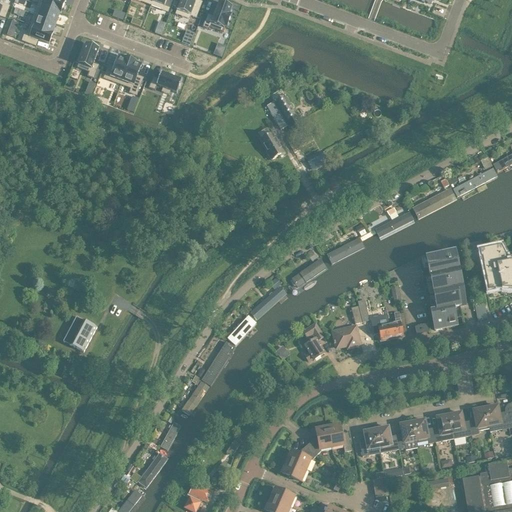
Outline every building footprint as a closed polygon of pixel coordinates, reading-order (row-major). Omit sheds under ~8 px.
[(39,0),(38,4),(60,13),(64,2),(58,0),(39,0)] [(153,0),(151,5),(162,9),(162,10),(168,12),(173,0),(171,0),(153,0)] [(178,8),(176,14),(189,19),(190,15),(196,18),(202,2),(196,0),(181,0),(181,1),(179,0),(176,8),(178,8)] [(0,2),(0,15),(5,18),(9,6),(0,2)] [(208,14),(202,27),(209,30),(210,27),(222,32),(225,26),(227,27),(231,15),(229,14),(232,7),(219,2),(214,16),(208,14)] [(38,4),(34,15),(56,23),(60,13),(38,4)] [(115,10),(112,17),(123,21),(125,14),(115,10)] [(34,15),(30,25),(53,33),(56,23),(34,15)] [(25,34),(22,41),(36,46),(38,40),(49,44),(53,33),(30,25),(27,34),(25,34)] [(86,43),(77,68),(89,72),(87,76),(94,79),(100,65),(94,62),(99,48),(86,43)] [(109,65),(104,78),(121,85),(130,60),(124,58),(119,56),(115,67),(109,65)] [(130,60),(121,85),(131,89),(129,93),(137,96),(143,78),(137,76),(141,65),(136,63),(136,62),(130,60)] [(153,76),(149,88),(155,91),(157,86),(163,88),(162,92),(169,94),(171,91),(177,93),(178,90),(180,91),(183,84),(181,83),(182,80),(174,77),(175,77),(169,75),(161,72),(159,79),(153,76)] [(285,95),(267,106),(280,128),(287,124),(292,133),(303,127),(285,95)] [(274,132),(261,139),(273,160),(285,153),(274,132)] [(322,150),(306,159),(313,172),(329,163),(322,150)] [(511,154),(492,166),(497,174),(511,165),(511,154)] [(493,169),(453,190),(457,198),(497,178),(493,169)] [(453,176),(448,180),(451,185),(456,182),(453,176)] [(446,179),(441,181),(444,187),(449,185),(446,179)] [(450,189),(412,209),(418,221),(456,201),(450,189)] [(394,208),(387,212),(389,216),(396,212),(394,208)] [(409,213),(375,230),(380,241),(414,223),(409,213)] [(362,224),(356,227),(361,236),(367,233),(362,224)] [(360,239),(326,256),(332,266),(365,249),(360,239)] [(511,262),(509,263),(501,247),(479,252),(480,260),(482,259),(483,264),(482,264),(488,293),(496,291),(501,290),(501,291),(511,291),(511,262)] [(312,250),(307,253),(311,259),(316,256),(312,250)] [(456,259),(455,253),(426,259),(437,310),(442,309),(453,307),(453,308),(460,306),(466,305),(456,259)] [(320,261),(289,282),(295,291),(326,270),(320,261)] [(276,277),(269,284),(275,290),(282,283),(276,277)] [(78,281),(74,290),(93,301),(98,292),(78,281)] [(401,304),(397,286),(391,287),(395,305),(401,304)] [(280,287),(250,314),(256,321),(286,295),(280,287)] [(369,321),(367,311),(364,301),(358,303),(363,323),(369,321)] [(484,303),(475,305),(478,321),(488,319),(484,303)] [(243,306),(239,310),(245,316),(249,312),(243,306)] [(355,325),(362,323),(358,307),(351,308),(355,325)] [(453,308),(453,307),(442,309),(446,328),(457,326),(453,308)] [(442,309),(437,310),(431,311),(435,331),(446,328),(442,309)] [(396,323),(389,324),(392,339),(393,339),(395,339),(397,339),(398,338),(404,337),(401,322),(400,318),(399,313),(395,314),(396,319),(395,319),(396,323)] [(387,316),(376,318),(381,342),(386,341),(388,341),(390,340),(391,340),(392,339),(389,324),(387,316)] [(76,317),(66,337),(73,341),(71,345),(70,344),(69,345),(84,352),(97,327),(76,317)] [(248,317),(228,340),(236,347),(256,325),(248,317)] [(316,323),(303,331),(307,338),(308,338),(311,342),(305,346),(309,352),(305,355),(309,362),(313,359),(314,360),(325,353),(317,341),(324,337),(316,323)] [(337,349),(350,345),(351,348),(361,346),(356,326),(333,332),(335,342),(333,342),(334,344),(335,344),(337,349)] [(429,332),(427,326),(416,328),(417,334),(429,332)] [(201,382),(211,388),(236,349),(226,343),(201,382)] [(282,349),(277,353),(283,360),(287,356),(282,349)] [(201,369),(197,375),(201,378),(205,371),(201,369)] [(201,383),(181,412),(190,418),(210,388),(201,383)] [(489,429),(490,432),(511,427),(511,403),(510,404),(509,404),(507,405),(507,406),(506,406),(506,407),(505,408),(505,409),(505,410),(505,411),(506,416),(500,418),(497,406),(493,407),(493,406),(485,405),(490,429),(489,429)] [(485,405),(478,409),(478,410),(473,411),(476,422),(470,423),(469,421),(472,436),(478,435),(477,432),(489,429),(490,429),(485,405)] [(448,412),(441,416),(441,417),(437,418),(439,429),(433,431),(433,428),(435,440),(434,440),(435,443),(454,439),(448,412)] [(469,423),(463,425),(461,413),(456,414),(456,413),(448,412),(454,439),(472,436),(469,421),(469,423)] [(412,420),(405,423),(405,424),(400,425),(403,436),(397,438),(396,435),(399,450),(406,449),(405,446),(417,444),(412,420)] [(433,431),(427,432),(425,420),(420,421),(420,420),(412,420),(417,444),(434,440),(435,440),(433,428),(432,428),(433,431)] [(173,423),(160,448),(168,452),(181,427),(173,423)] [(351,451),(349,439),(343,440),(340,425),(336,426),(334,424),(329,427),(328,427),(332,447),(343,445),(345,453),(351,451)] [(320,429),(316,430),(318,440),(312,441),(308,445),(317,456),(320,452),(333,450),(332,447),(328,427),(326,428),(320,426),(320,429)] [(360,443),(362,457),(381,454),(375,427),(368,430),(368,431),(364,432),(366,444),(360,445),(360,443)] [(396,438),(390,439),(388,427),(384,428),(383,427),(375,427),(381,454),(399,450),(396,435),(396,436),(396,438)] [(235,441),(228,451),(233,455),(240,445),(235,441)] [(303,449),(301,455),(292,451),(290,455),(288,455),(287,461),(287,462),(308,471),(313,460),(317,456),(308,445),(303,449)] [(160,454),(138,484),(146,490),(169,461),(160,454)] [(476,456),(466,457),(467,464),(477,462),(476,456)] [(447,460),(440,461),(441,468),(449,467),(447,460)] [(282,473),(303,482),(308,471),(287,462),(286,463),(282,468),(284,469),(282,473)] [(142,478),(135,473),(130,479),(137,484),(142,478)] [(220,474),(217,483),(223,486),(227,476),(220,474)] [(426,489),(448,485),(447,479),(425,482),(426,489)] [(191,495),(184,509),(190,511),(196,511),(201,503),(200,503),(201,499),(208,503),(213,493),(194,483),(189,493),(191,495)] [(276,488),(274,492),(272,492),(271,498),(271,499),(292,509),(296,497),(276,488)] [(130,492),(126,489),(121,495),(125,498),(130,492)] [(118,511),(130,511),(143,496),(136,490),(118,511)] [(268,507),(266,510),(269,511),(290,511),(292,509),(271,499),(270,501),(266,505),(268,507)]
